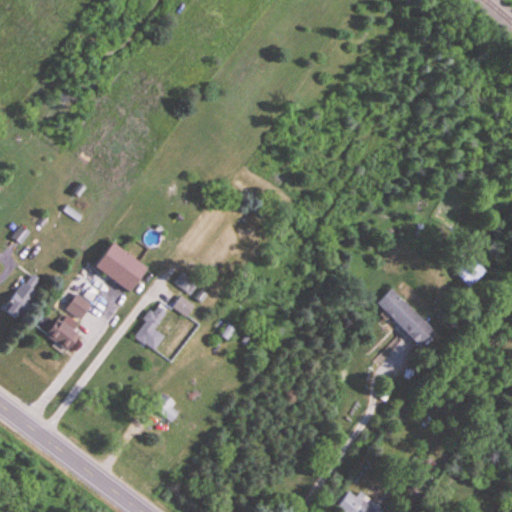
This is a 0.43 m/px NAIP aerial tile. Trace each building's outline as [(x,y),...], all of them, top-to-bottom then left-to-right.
[(487,272),(472,255),(455,272),(470,288),(487,272)] [(174,284),(192,296),(198,288),(180,275),(174,284)] [(37,293),(27,284),(4,311),(15,320),(37,293)] [(419,346),(433,331),(391,289),(376,303),(419,346)] [(59,309),(83,320),(92,300),(68,290),(59,309)] [(196,307),(182,296),(173,308),(187,318),(196,307)] [(167,313),(156,306),(134,338),(155,352),(165,337),(155,331),(167,313)] [(45,335),(67,352),(78,338),(57,321),(45,335)] [(171,423),(181,411),(161,395),(151,407),(171,423)] [(340,511),(384,511),(360,492),(356,497),(349,491),(336,508),(340,511)]
